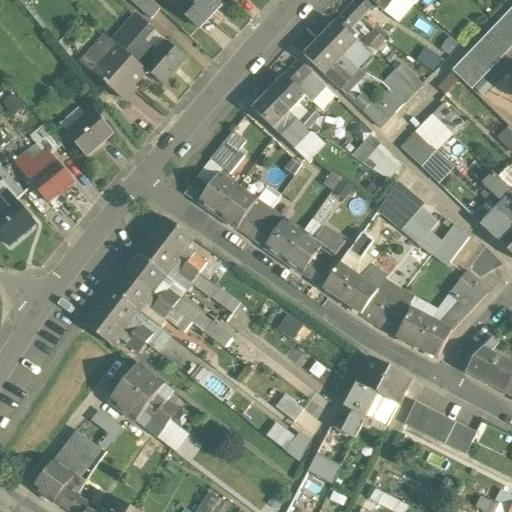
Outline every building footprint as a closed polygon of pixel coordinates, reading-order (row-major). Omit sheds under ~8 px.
[(159,10),(149,0),(127,0),(151,20),(159,10)] [(215,0),(174,0),(171,3),(199,29),(221,5),(215,0)] [(370,0),(357,0),(349,9),(361,20),(375,4),(370,0)] [(396,0),(370,0),(375,4),(384,13),(396,0)] [(349,9),(336,23),(347,34),(361,20),(349,9)] [(511,9),(452,73),(472,92),(511,50),(511,9)] [(134,16),(112,41),(146,71),(163,85),(186,59),(166,42),(157,52),(144,40),(152,31),(134,16)] [(336,23),(320,40),(340,60),(356,43),(347,34),(336,23)] [(340,60),(320,40),(304,57),(325,76),(335,65),(340,60)] [(117,46),(93,73),(104,83),(103,84),(108,88),(109,87),(125,102),(136,90),(132,87),(146,71),(117,46)] [(297,62),(283,77),(295,88),(309,73),(297,62)] [(384,81),(406,104),(426,85),(404,62),(384,81)] [(335,65),(325,76),(340,91),(351,80),(335,65)] [(295,88),(283,77),(268,94),(289,114),(306,98),(295,88)] [(289,114),(268,94),(252,111),(273,130),(289,114)] [(453,135),(465,123),(446,104),(403,145),(440,183),(456,167),(454,165),(468,150),(453,135)] [(94,111),(67,135),(87,158),(114,134),(94,111)] [(308,133),(289,114),(273,130),(294,150),(308,133)] [(62,148),(45,127),(31,139),(47,157),(48,156),(50,158),(62,148)] [(246,143),(233,133),(226,142),(238,153),(246,143)] [(238,153),(226,142),(211,161),(230,176),(245,158),(238,153)] [(404,167),(382,144),(375,150),(367,142),(357,152),(386,183),(404,167)] [(38,165),(28,153),(15,164),(34,187),(45,177),(44,176),(56,165),(50,158),(48,156),(47,157),(38,165)] [(56,165),(44,176),(45,177),(34,187),(49,204),(73,183),(57,164),(56,165)] [(511,194),(511,191),(493,176),(481,188),(486,193),(491,189),(505,202),(511,194)] [(209,192),(200,205),(219,218),(238,190),(219,177),(209,192)] [(209,192),(194,181),(185,194),(200,205),(209,192)] [(396,184),(377,213),(385,220),(390,214),(391,215),(404,195),(407,191),(396,184)] [(238,190),(219,218),(238,231),(247,217),(257,203),(238,190)] [(9,195),(0,202),(0,234),(11,247),(36,226),(9,195)] [(404,195),(391,215),(390,214),(385,220),(401,232),(422,209),(404,195)] [(511,208),(505,202),(497,210),(511,224),(511,208)] [(257,203),(247,217),(260,226),(270,212),(257,203)] [(422,209),(401,232),(420,247),(430,235),(438,225),(422,209)] [(508,233),(491,216),(481,226),(499,243),(508,233)] [(260,226),(247,217),(238,231),(251,240),(260,226)] [(166,221),(152,239),(179,260),(186,250),(193,241),(166,221)] [(274,236),(265,250),(283,263),(303,235),(284,222),(274,236)] [(260,226),(251,240),(265,250),(274,236),(260,226)] [(435,253),(451,265),(470,240),(454,228),(442,244),(435,253)] [(511,228),(508,233),(499,243),(511,254),(511,228)] [(333,237),(322,229),(314,242),(313,242),(322,248),(321,249),(325,253),(335,238),(333,237)] [(303,235),(283,263),(302,276),(312,262),(313,260),(321,249),(322,248),(313,242),(314,242),(303,234),(303,235)] [(333,237),(335,238),(325,253),(334,259),(346,242),(335,235),(333,237)] [(435,253),(442,244),(430,235),(420,247),(432,257),(435,253)] [(179,260),(152,239),(139,256),(165,277),(171,269),(179,260)] [(363,254),(353,247),(339,267),(349,274),(363,254)] [(206,265),(186,250),(179,260),(198,275),(206,265)] [(139,256),(125,274),(152,295),(159,285),(165,277),(139,256)] [(198,275),(179,260),(171,269),(191,284),(198,275)] [(312,262),(302,276),(316,285),(325,272),(312,262)] [(349,274),(339,267),(323,290),(343,304),(359,280),(349,274)] [(152,295),(125,274),(111,292),(138,312),(144,304),(152,295)] [(377,293),(359,280),(343,304),(361,317),(377,293)] [(385,283),(377,293),(361,317),(379,329),(403,294),(385,283)] [(179,300),(159,285),(152,295),(171,310),(179,300)] [(477,286),(441,326),(451,333),(488,296),(477,286)] [(239,304),(218,289),(209,299),(231,315),(239,304)] [(138,312),(111,292),(98,309),(125,330),(132,320),(138,312)] [(417,300),(403,294),(379,329),(397,338),(411,312),(417,300)] [(171,310),(152,295),(144,304),(164,319),(171,310)] [(411,312),(431,322),(438,312),(417,300),(411,312)] [(125,330),(98,309),(83,328),(110,348),(117,340),(125,330)] [(191,325),(171,310),(164,319),(184,335),(191,325)] [(411,312),(397,338),(417,349),(431,322),(411,312)] [(288,314),(279,329),(297,338),(305,323),(288,314)] [(178,359),(186,350),(149,316),(141,325),(154,336),(148,342),(162,354),(167,349),(178,359)] [(152,335),(132,320),(125,330),(144,345),(152,335)] [(441,326),(431,322),(417,349),(438,359),(451,333),(441,326)] [(144,345),(125,330),(117,340),(137,355),(144,345)] [(309,388),(332,400),(346,373),(296,348),(289,360),(316,374),(309,388)] [(511,380),(511,365),(498,358),(492,370),(485,384),(505,394),(511,380)] [(370,360),(357,385),(369,391),(378,396),(391,371),(370,360)] [(492,370),(473,360),(466,374),(485,384),(492,370)] [(137,367),(123,385),(150,405),(157,395),(163,387),(137,367)] [(411,382),(391,371),(378,396),(387,400),(398,406),(411,382)] [(150,405),(123,385),(109,403),(136,424),(143,415),(150,405)] [(357,385),(347,406),(358,412),(369,391),(357,385)] [(178,411),(157,395),(150,405),(170,421),(178,411)] [(303,412),(284,397),(275,408),(294,423),(303,412)] [(398,406),(387,400),(376,421),(387,427),(398,406)] [(425,409),(415,404),(405,425),(415,430),(425,409)] [(170,421),(150,405),(143,415),(163,430),(170,421)] [(425,409),(415,430),(425,435),(435,414),(425,409)] [(445,419),(435,414),(425,435),(434,440),(445,419)] [(455,425),(445,419),(434,440),(445,445),(455,425)] [(299,460),(311,445),(279,421),(267,436),(299,460)] [(455,425),(445,445),(455,450),(466,430),(455,425)] [(466,430),(455,450),(466,456),(476,435),(466,430)] [(55,463),(73,477),(97,447),(78,433),(55,463)] [(54,462),(34,489),(53,505),(54,504),(63,491),(73,477),(55,463),(54,462)] [(336,478),(313,467),(309,475),(332,487),(336,478)] [(372,502),(396,511),(406,511),(410,504),(376,490),(372,502)] [(68,511),(76,499),(63,491),(54,504),(66,511),(68,511)] [(130,511),(132,511),(108,497),(98,511),(130,511)] [(87,511),(90,508),(76,499),(68,511),(87,511)]
